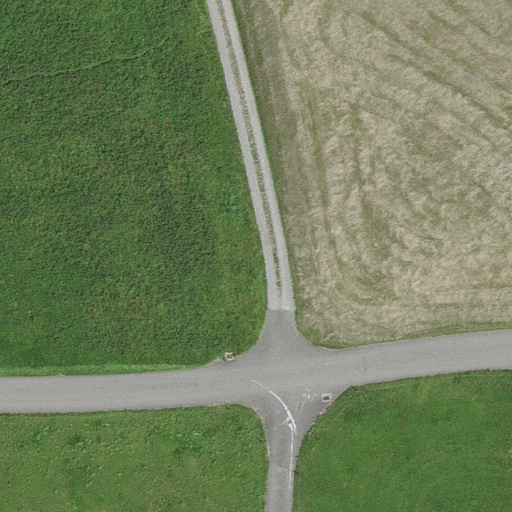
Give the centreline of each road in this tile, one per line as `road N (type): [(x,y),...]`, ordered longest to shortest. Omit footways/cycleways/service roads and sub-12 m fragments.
road 1 (track): [(283,511),(288,380),(261,175),(220,0)]
road 2 (unclassified): [(0,390),(288,380),(443,353),(511,350)]
